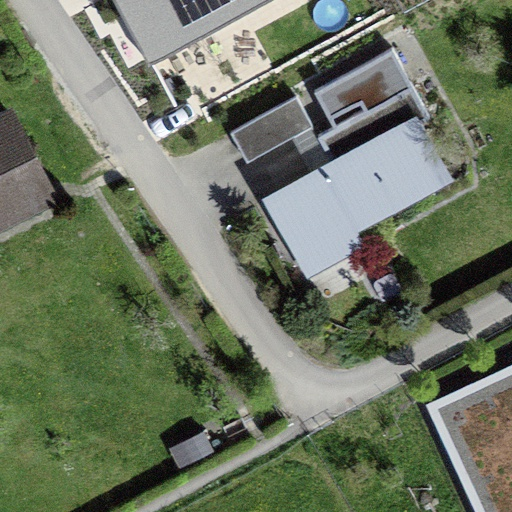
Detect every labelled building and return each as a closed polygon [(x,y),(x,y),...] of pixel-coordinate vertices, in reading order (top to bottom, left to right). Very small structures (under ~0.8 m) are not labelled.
[(109,0),(142,65),(270,0),(109,0)] [(359,100),(364,109),(317,135),(332,162),(267,198),(294,248),(444,166),(418,120),(428,114),(391,47),(314,90),(329,117),(359,100)] [(295,95),(230,131),(246,161),(312,124),(295,95)] [(0,220),(34,203),(0,136),(0,135),(0,220)] [(511,511),(511,368),(435,404),(485,511),(511,511)]
